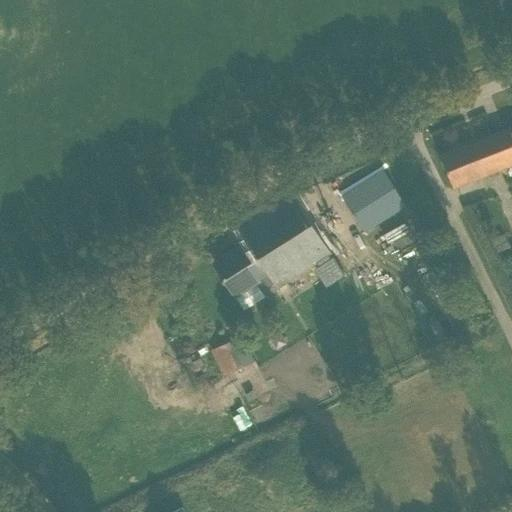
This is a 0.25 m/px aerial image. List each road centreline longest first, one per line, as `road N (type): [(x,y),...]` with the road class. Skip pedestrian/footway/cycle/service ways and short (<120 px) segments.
road 1 (unclassified): [(0,346),(228,207),(405,124)]
road 2 (unclassified): [(511,329),(405,124)]
